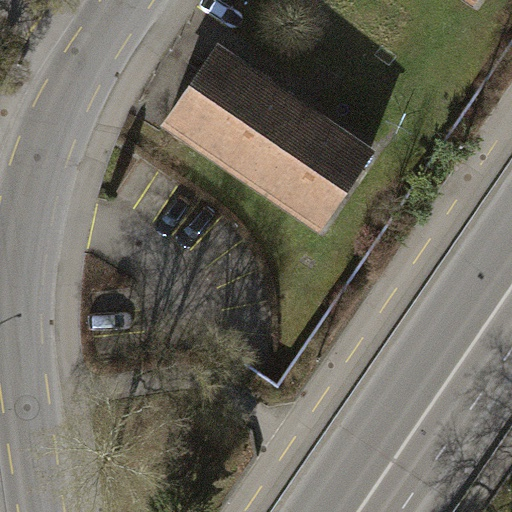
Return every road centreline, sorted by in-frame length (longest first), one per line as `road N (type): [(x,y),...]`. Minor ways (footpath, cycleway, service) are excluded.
road 1 (residential): [(45,511),(22,331),(24,237),(58,118),(132,0)]
road 2 (primary): [(364,511),(511,298)]
